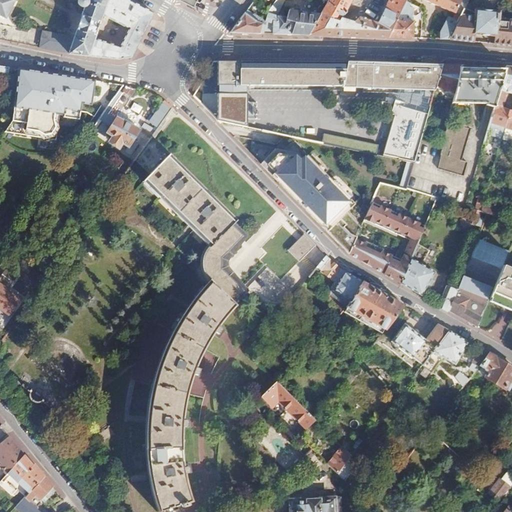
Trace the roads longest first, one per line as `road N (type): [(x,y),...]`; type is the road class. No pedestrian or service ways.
road 1 (residential): [(511,361),(346,257),(165,78)]
road 2 (residential): [(200,31),(212,45),(511,56)]
road 3 (residential): [(0,52),(165,78)]
road 4 (residential): [(81,511),(0,414)]
